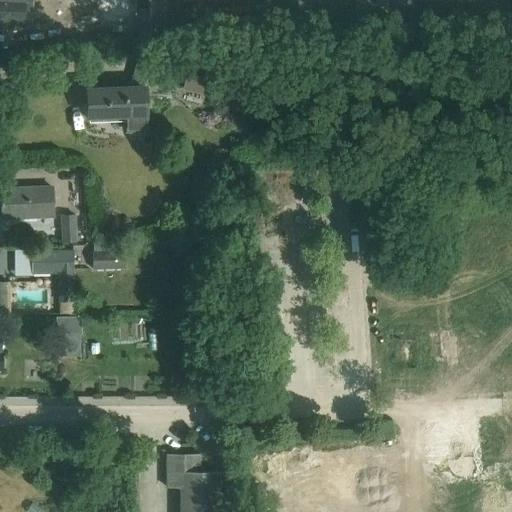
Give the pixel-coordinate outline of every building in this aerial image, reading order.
[(0,0),(0,26),(21,27),(22,0),(0,0)] [(161,0),(134,0),(136,40),(163,39),(161,0)] [(173,70),(136,61),(129,86),(86,88),(87,119),(125,118),(126,130),(145,129),(142,88),(145,78),(170,84),(173,70)] [(186,72),(182,89),(209,96),(213,79),(186,72)] [(388,168),(368,169),(371,227),(391,226),(388,168)] [(0,187),(0,194),(1,216),(52,214),(51,186),(0,187)] [(61,242),(77,241),(76,214),(60,215),(61,242)] [(174,243),(174,256),(196,255),(197,266),(205,266),(204,242),(174,243)] [(126,268),(126,264),(133,264),(133,250),(107,251),(107,245),(96,245),(97,251),(92,251),(92,269),(126,268)] [(32,250),(32,274),(58,274),(58,301),(73,301),(73,250),(32,250)] [(166,454),(166,487),(179,487),(179,511),(220,511),(221,471),(200,471),(200,454),(166,454)]
